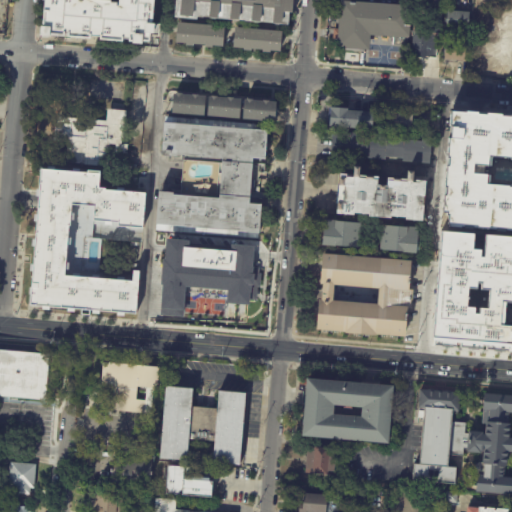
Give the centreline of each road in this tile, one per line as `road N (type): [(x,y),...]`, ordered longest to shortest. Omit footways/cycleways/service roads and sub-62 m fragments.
road 1 (secondary): [(511,372),(0,327)]
road 2 (residential): [(4,232),(20,53)]
road 3 (residential): [(58,511),(76,334)]
road 4 (residential): [(285,251),(301,77)]
road 5 (residential): [(162,65),(20,53)]
road 6 (residential): [(442,89),(301,77)]
road 7 (residential): [(301,77),(162,65)]
